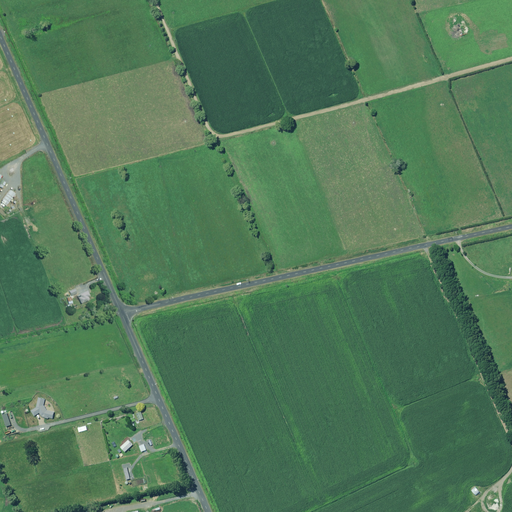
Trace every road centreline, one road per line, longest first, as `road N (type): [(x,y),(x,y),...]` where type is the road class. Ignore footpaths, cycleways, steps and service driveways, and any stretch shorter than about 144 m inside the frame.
road 1 (unclassified): [(511,226),(122,313)]
road 2 (unclassified): [(0,34),(122,313)]
road 3 (unclassified): [(122,313),(209,511)]
